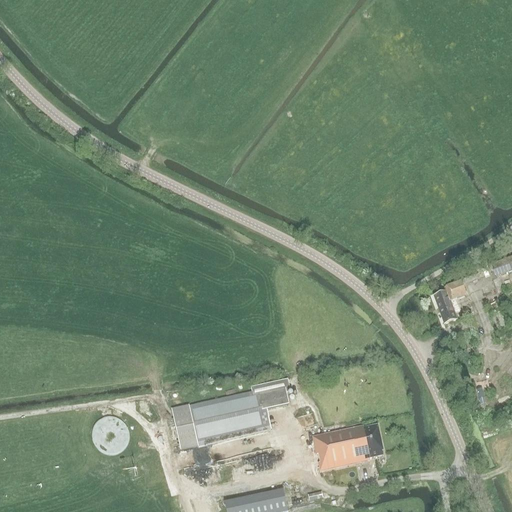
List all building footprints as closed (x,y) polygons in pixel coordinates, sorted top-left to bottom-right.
[(497,277),(511,271),(511,257),(492,266),(497,277)] [(446,293),(434,297),(438,307),(444,325),(457,320),(454,313),(459,311),(456,300),(467,296),(462,282),(445,289),(446,293)] [(188,406),(171,410),(180,450),(198,447),(267,431),(271,430),(267,411),(278,409),(289,406),(286,393),(290,392),(288,380),(251,388),(252,393),(189,407),(188,406)] [(94,435),(93,439),(94,443),(96,447),(99,450),(102,452),(106,453),(110,454),(114,453),(118,452),(121,449),(123,446),(125,442),(126,439),(125,434),(124,431),(122,427),(119,425),(115,423),(111,422),(107,422),(103,423),(100,425),(97,428),(95,431),(94,435)] [(367,425),(313,437),(319,464),(320,463),(322,472),(371,462),(370,459),(383,456),(377,427),(368,429),(367,425)] [(225,505),(226,511),(288,511),(284,493),(225,505)] [(310,503),(324,500),(322,493),(308,496),(310,503)]
